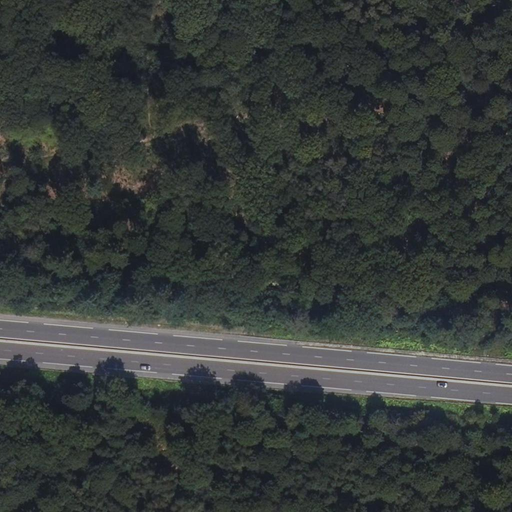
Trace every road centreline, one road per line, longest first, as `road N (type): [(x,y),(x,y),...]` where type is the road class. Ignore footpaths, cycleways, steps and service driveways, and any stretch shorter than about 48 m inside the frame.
road 1 (primary): [(511,375),(0,330)]
road 2 (primary): [(0,352),(511,396)]
